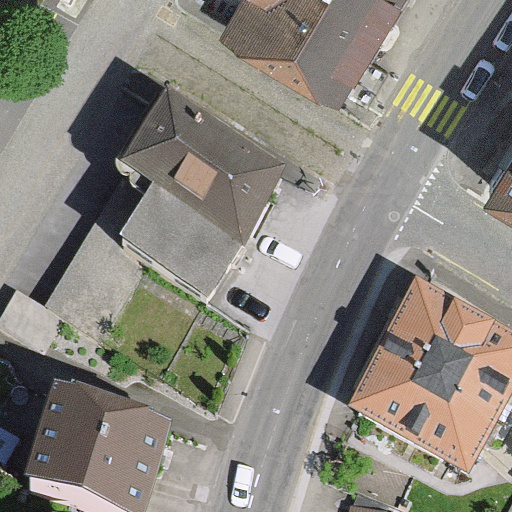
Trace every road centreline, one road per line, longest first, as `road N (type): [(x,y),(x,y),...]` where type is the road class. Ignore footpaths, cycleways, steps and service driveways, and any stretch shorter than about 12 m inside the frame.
road 1 (secondary): [(385,178),(299,354),(246,511)]
road 2 (residential): [(0,243),(144,0)]
road 3 (secondary): [(494,0),(385,178)]
road 4 (residential): [(385,178),(414,207),(511,269)]
